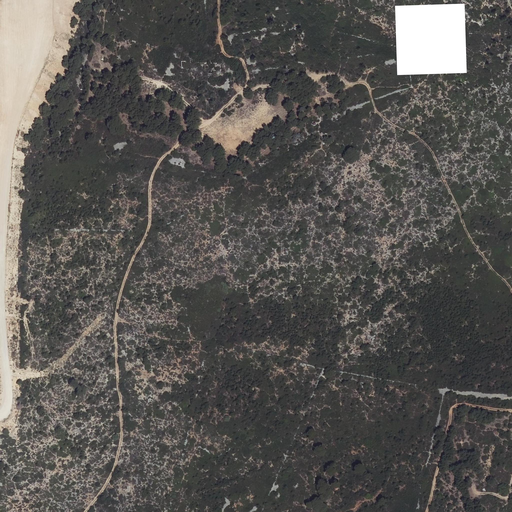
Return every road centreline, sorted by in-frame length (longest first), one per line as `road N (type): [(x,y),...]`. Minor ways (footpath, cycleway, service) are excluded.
road 1 (track): [(83,511),(114,466),(120,440),(116,316),(148,231),(151,176),(246,87),(246,66),(221,47),(219,0)]
road 2 (track): [(427,511),(451,408),(511,411)]
